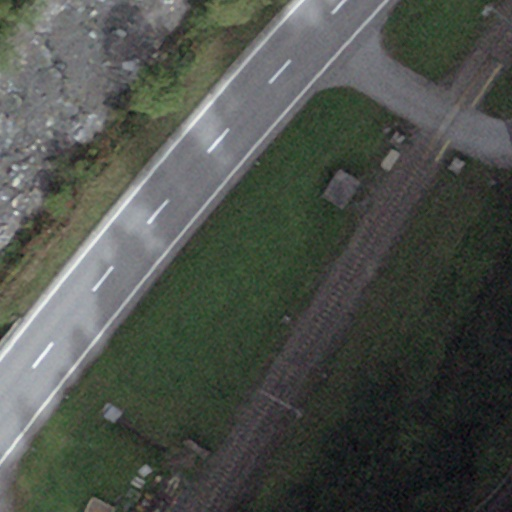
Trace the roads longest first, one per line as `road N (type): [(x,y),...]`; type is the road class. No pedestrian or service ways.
road 1 (secondary): [(349,0),(68,324),(0,415)]
road 2 (track): [(328,20),(449,121),(511,136)]
